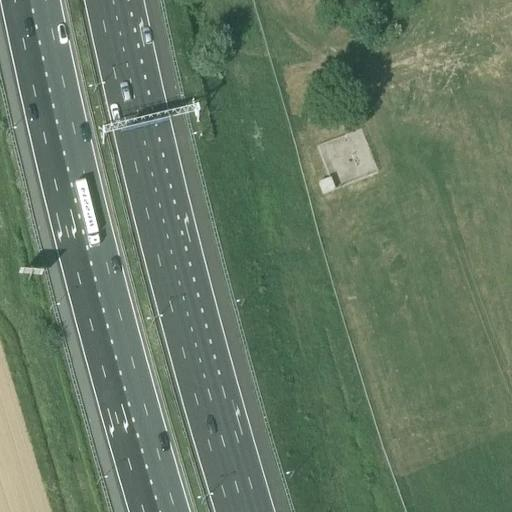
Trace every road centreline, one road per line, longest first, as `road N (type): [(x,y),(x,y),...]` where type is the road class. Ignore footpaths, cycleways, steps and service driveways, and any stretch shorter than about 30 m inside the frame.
road 1 (motorway): [(243,511),(179,301),(108,0)]
road 2 (motorway): [(32,0),(102,318),(160,511)]
